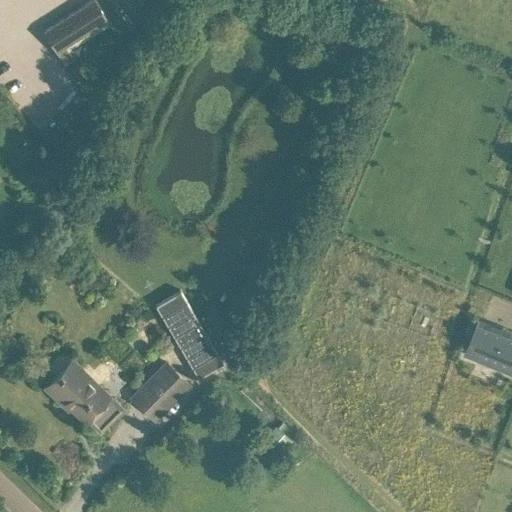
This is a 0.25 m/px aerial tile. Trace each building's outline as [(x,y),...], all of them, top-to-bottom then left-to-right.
[(63,16),(43,29),(57,51),(96,26),(107,19),(107,18),(108,18),(104,12),(96,0),(88,0),(68,13),(70,16),(65,19),(63,16)] [(68,48),(59,54),(66,64),(74,59),(68,48)] [(37,168),(35,167),(41,159),(32,153),(27,161),(18,173),(27,180),(37,168)] [(198,376),(223,362),(180,289),(156,304),(198,376)] [(511,370),(511,336),(482,324),(470,354),(511,370)] [(133,395),(156,417),(189,383),(167,361),(133,395)] [(100,429),(115,415),(122,407),(89,374),(85,378),(69,362),(46,385),(59,398),(62,395),(86,419),(88,417),(100,429)] [(278,449),(288,437),(283,433),(281,434),(277,431),(279,429),(276,427),(266,439),(278,449)]
